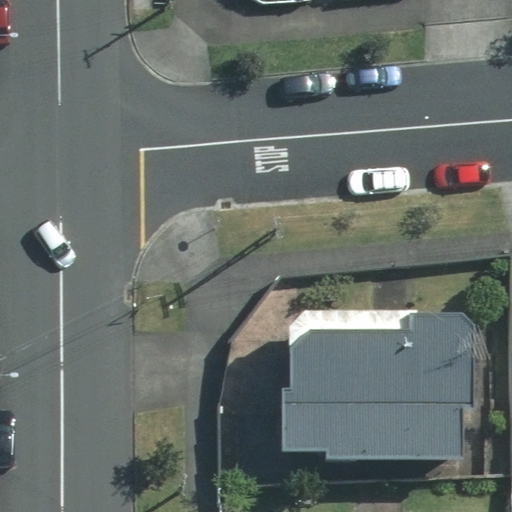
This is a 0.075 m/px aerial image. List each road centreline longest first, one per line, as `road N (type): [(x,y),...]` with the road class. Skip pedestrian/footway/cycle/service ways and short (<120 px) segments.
road 1 (residential): [(511,109),(148,137),(61,159)]
road 2 (primary): [(61,159),(62,511)]
road 3 (primary): [(58,0),(61,159)]
